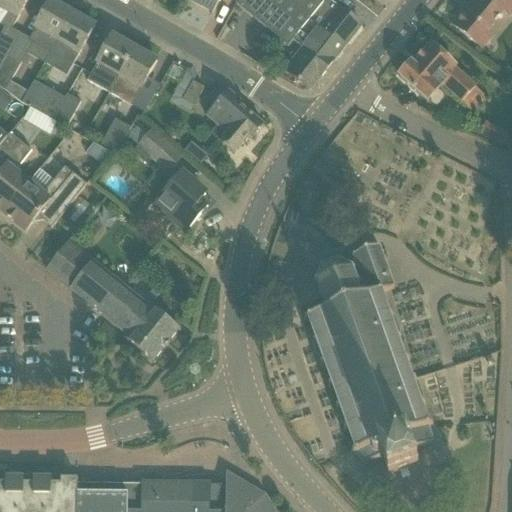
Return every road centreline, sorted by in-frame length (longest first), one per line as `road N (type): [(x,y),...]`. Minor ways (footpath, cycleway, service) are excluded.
road 1 (tertiary): [(246,394),(236,348),(246,233),(306,129)]
road 2 (tertiary): [(0,444),(91,439),(246,394)]
road 3 (unclassified): [(306,129),(214,59),(108,0)]
road 4 (unclassified): [(511,175),(344,89)]
road 5 (tertiary): [(327,511),(265,438),(246,394)]
